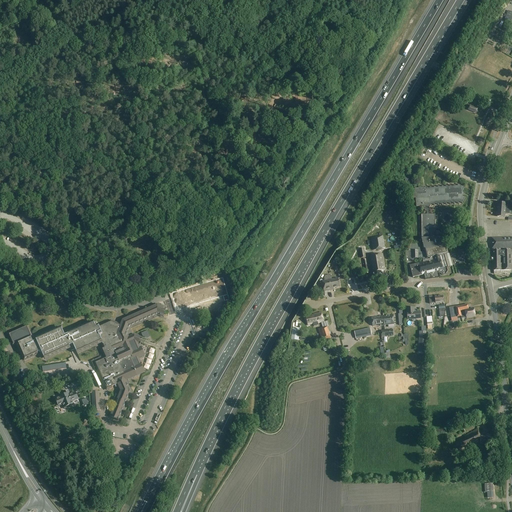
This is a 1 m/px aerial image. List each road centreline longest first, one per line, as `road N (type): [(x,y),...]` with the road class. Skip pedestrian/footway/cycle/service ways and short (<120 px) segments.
road 1 (motorway): [(438,0),(150,502)]
road 2 (motorway): [(179,504),(269,323),(460,0)]
road 3 (secondary): [(511,457),(490,291)]
road 4 (residential): [(328,301),(488,276)]
road 5 (secondary): [(488,276),(480,201),(500,139)]
